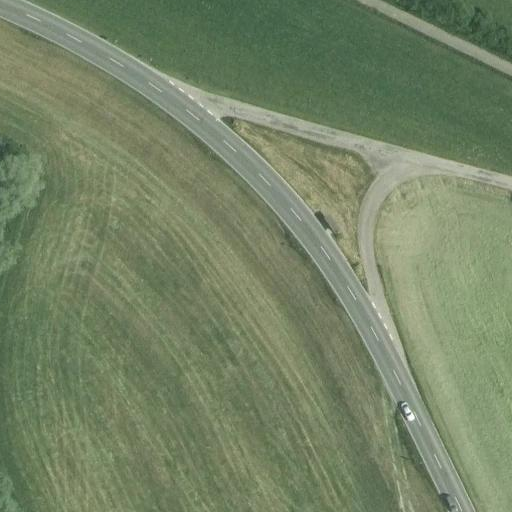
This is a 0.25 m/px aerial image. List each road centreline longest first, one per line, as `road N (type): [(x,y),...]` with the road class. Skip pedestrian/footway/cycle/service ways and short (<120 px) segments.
road 1 (tertiary): [(394,368),(303,230),(235,151),(162,91)]
road 2 (unclassified): [(162,91),(464,165)]
road 3 (unclassified): [(394,368),(361,214),(396,173),(464,165)]
road 4 (tertiary): [(162,91),(0,6)]
road 5 (tertiary): [(463,511),(394,368)]
